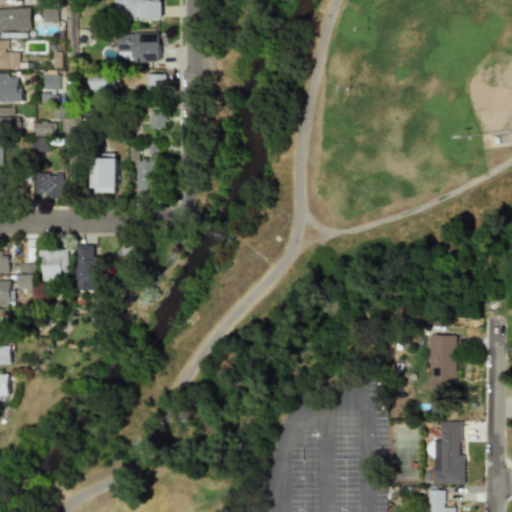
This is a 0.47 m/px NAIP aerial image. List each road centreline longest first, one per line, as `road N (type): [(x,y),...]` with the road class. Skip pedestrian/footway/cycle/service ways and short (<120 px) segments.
road 1 (residential): [(193,0),(192,198),(182,216)]
road 2 (residential): [(499,322),(494,511)]
road 3 (residential): [(0,223),(182,216)]
